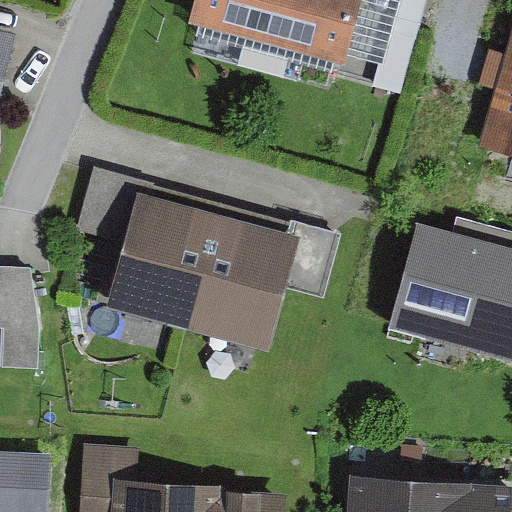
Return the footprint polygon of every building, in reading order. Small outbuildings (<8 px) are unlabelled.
[(358,0),(194,0),(190,15),(343,57),(358,0)] [(0,90),(17,29),(0,24),(0,90)] [(511,148),(511,27),(506,50),(489,45),(478,81),(495,86),(479,139),(511,148)] [(292,216),(291,220),(155,182),(156,179),(94,162),(76,226),(123,239),(106,299),(266,343),(283,281),(323,292),(340,229),(292,216)] [(418,217),(391,321),(511,352),(511,227),(458,214),(454,226),(418,217)] [(30,264),(0,262),(0,325),(1,325),(0,357),(0,362),(38,365),(40,325),(30,264)] [(284,511),(286,489),(221,485),(222,478),(138,473),(140,444),(84,441),(79,511),(284,511)] [(0,511),(48,511),(51,450),(0,447),(0,511)] [(511,511),(511,479),(350,469),(347,511),(511,511)]
